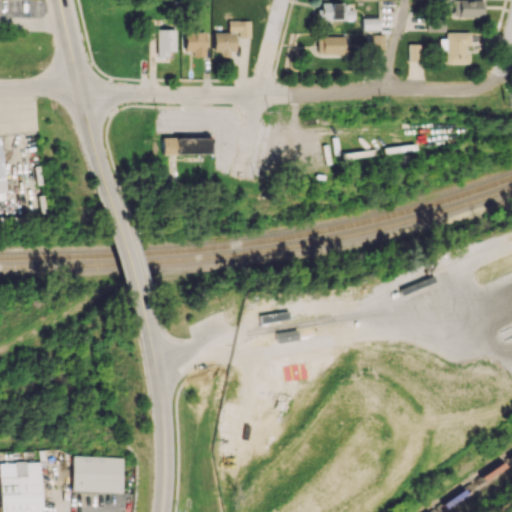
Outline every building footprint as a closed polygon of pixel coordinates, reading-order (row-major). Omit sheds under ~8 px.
[(480,17),(480,0),(452,0),(453,16),(480,17)] [(317,19),(353,20),(353,10),(345,9),(345,3),(318,2),(317,19)] [(361,18),(361,30),(379,30),(379,18),(361,18)] [(443,31),(443,19),(426,18),(425,31),(443,31)] [(250,37),(251,20),(228,20),(228,32),(213,32),(212,54),(234,55),(234,37),(250,37)] [(156,54),(174,54),(174,29),(155,29),(156,54)] [(183,32),(184,51),(191,51),(191,57),(204,56),(204,32),(183,32)] [(466,63),(467,32),(444,32),(444,39),(438,38),(438,49),(444,49),(444,63),(466,63)] [(383,49),(383,35),(367,34),(366,48),(383,49)] [(315,36),(316,55),(344,54),(343,36),(315,36)] [(406,43),(407,61),(420,61),(419,43),(406,43)] [(161,153),(209,154),(209,137),(161,137),(161,153)] [(211,450),(235,455),(254,350),(230,345),(211,450)] [(70,490),(122,492),(123,457),(71,455),(70,490)] [(0,511),(40,511),(39,461),(14,462),(15,476),(0,476),(0,511)]
